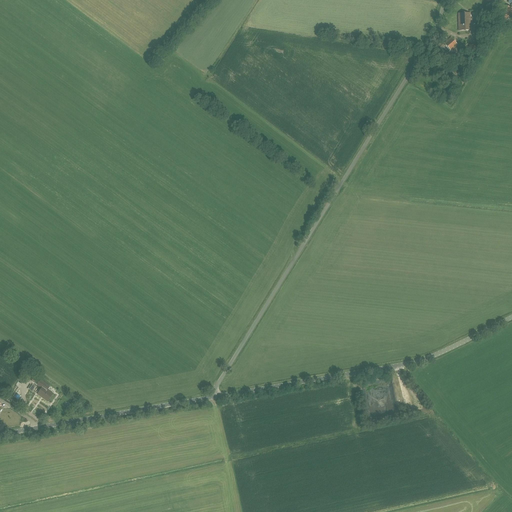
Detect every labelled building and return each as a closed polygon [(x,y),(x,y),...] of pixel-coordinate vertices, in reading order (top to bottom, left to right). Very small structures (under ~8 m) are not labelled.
[(511,18),(511,15),(511,7),(500,4),(497,14),(511,18)] [(472,19),(470,19),(470,13),(458,13),(459,30),(471,30),(471,25),(473,24),(472,19)] [(451,50),(457,45),(451,38),(445,43),(451,50)] [(471,54),(478,53),(477,46),(474,46),(474,45),(469,46),(471,54)] [(26,377),(29,379),(35,383),(39,377),(30,371),(26,377)] [(49,387),(40,380),(37,385),(42,388),(38,394),(48,401),(53,394),(47,390),(49,387)] [(19,408),(21,404),(13,398),(10,402),(13,404),(19,408)]
